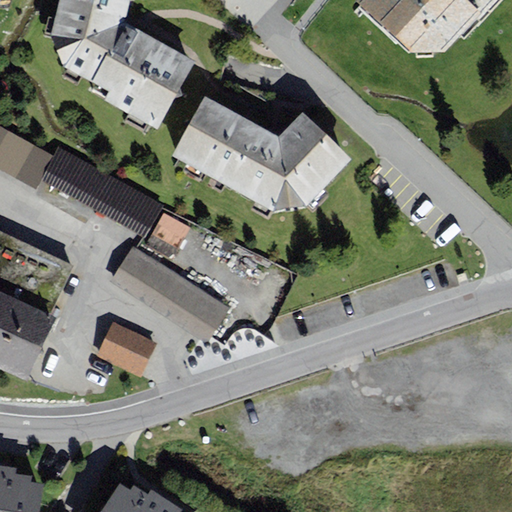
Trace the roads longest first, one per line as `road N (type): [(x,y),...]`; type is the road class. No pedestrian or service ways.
road 1 (residential): [(511,294),(140,411),(69,423),(0,418)]
road 2 (residential): [(511,265),(257,22)]
